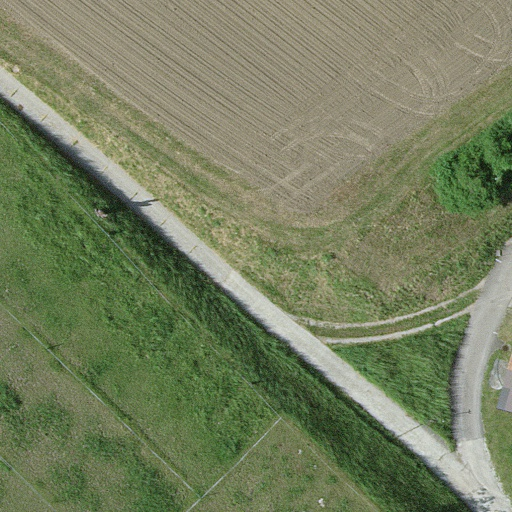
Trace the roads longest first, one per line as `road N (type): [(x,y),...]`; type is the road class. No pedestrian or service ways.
road 1 (track): [(0,77),(497,511)]
road 2 (residential): [(511,271),(487,316),(467,387),(474,488)]
road 3 (track): [(291,329),(372,331),(500,291)]
